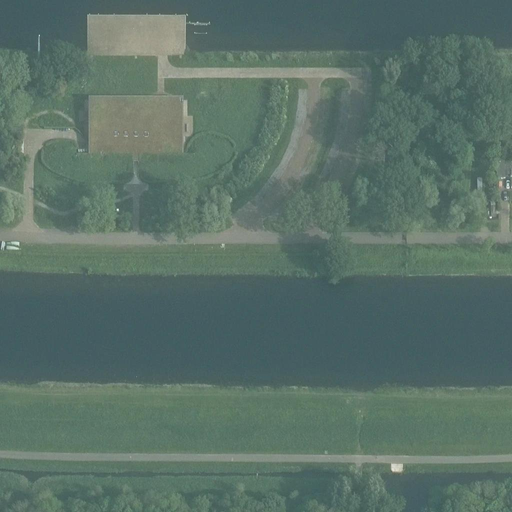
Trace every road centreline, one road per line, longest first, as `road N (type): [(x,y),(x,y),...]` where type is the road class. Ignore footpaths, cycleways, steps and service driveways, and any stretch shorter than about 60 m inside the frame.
road 1 (unclassified): [(0,235),(511,239)]
road 2 (unclassified): [(511,457),(0,454)]
